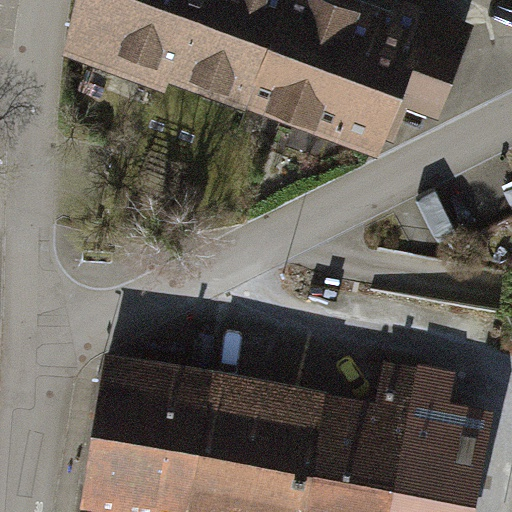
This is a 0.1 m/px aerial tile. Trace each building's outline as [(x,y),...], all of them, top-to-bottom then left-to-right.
[(88,0),(75,36),(220,90),(254,0),(88,0)] [(418,0),(254,0),(220,90),(373,148),(392,100),(450,122),(487,26),(418,0)] [(194,511),(222,361),(118,342),(89,499),(161,511),(194,511)] [(312,511),(388,511),(417,364),(394,359),(387,391),(338,381),(312,511)] [(312,511),(338,381),(222,361),(194,511),(312,511)] [(453,371),(417,364),(388,511),(472,511),(493,405),(448,397),(453,371)]
